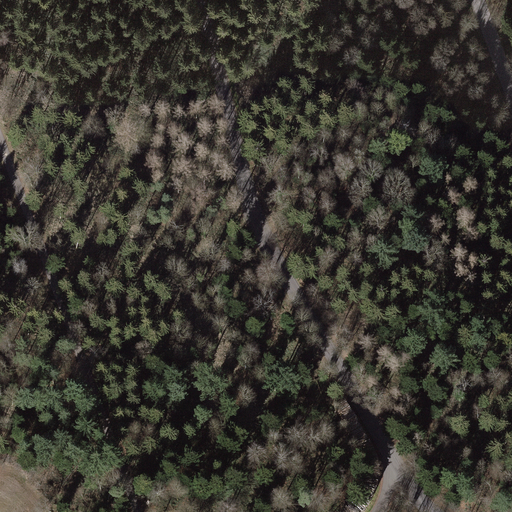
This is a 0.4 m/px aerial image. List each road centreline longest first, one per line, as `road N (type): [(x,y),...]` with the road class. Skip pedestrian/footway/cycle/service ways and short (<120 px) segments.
road 1 (unclassified): [(202,0),(267,244),(393,460)]
road 2 (unclassified): [(137,511),(0,141)]
